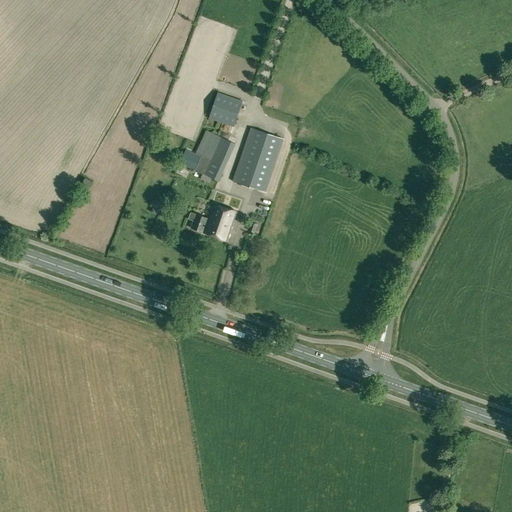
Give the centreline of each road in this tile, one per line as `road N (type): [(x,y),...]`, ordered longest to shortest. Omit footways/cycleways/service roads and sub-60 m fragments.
road 1 (unclassified): [(367,376),(448,199),(453,150),(444,122),(325,0)]
road 2 (primary): [(367,376),(0,246)]
road 3 (primary): [(511,426),(367,376)]
